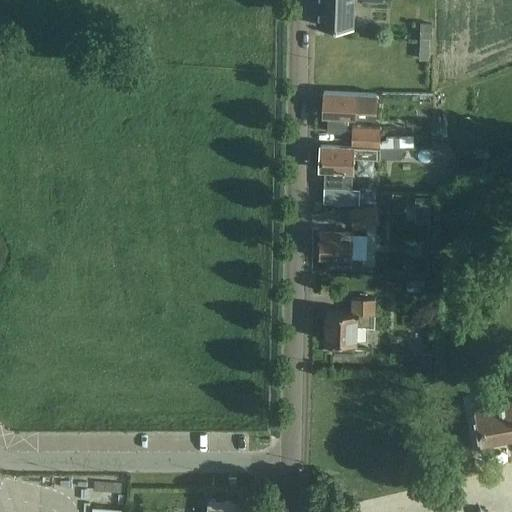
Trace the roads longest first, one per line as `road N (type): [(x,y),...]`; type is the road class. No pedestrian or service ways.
road 1 (tertiary): [(290,511),(302,0)]
road 2 (track): [(364,511),(511,474)]
